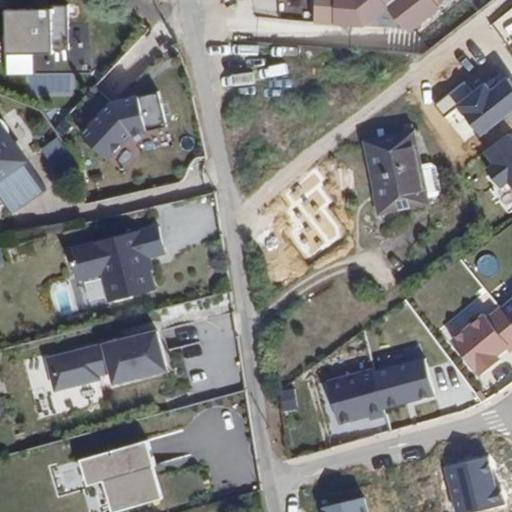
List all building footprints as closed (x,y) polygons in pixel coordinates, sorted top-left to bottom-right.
[(314,0),(315,24),(361,24),(390,7),(411,30),(446,0),(314,0)] [(66,6),(4,8),(5,53),(67,51),(66,6)] [(169,126),(160,86),(108,97),(75,133),(108,162),(133,134),(169,126)] [(31,159),(0,114),(0,193),(12,211),(45,189),(26,162),(31,159)] [(511,129),(509,127),(482,150),(492,161),(484,168),(500,186),(508,180),(511,184),(511,129)] [(416,133),(366,143),(381,214),(431,204),(416,133)] [(150,236),(150,233),(114,243),(114,244),(115,245),(150,236)] [(156,258),(150,236),(115,245),(114,244),(58,258),(65,287),(93,280),(100,310),(145,299),(135,263),(156,258)] [(157,263),(156,258),(135,263),(145,299),(147,298),(142,279),(145,278),(142,267),(157,263)] [(98,310),(100,310),(93,280),(65,287),(66,289),(91,283),(98,310)] [(160,304),(163,322),(233,311),(230,293),(160,304)] [(511,294),(500,304),(511,318),(511,294)] [(510,344),(506,347),(511,353),(511,352),(511,318),(500,304),(486,315),(510,344)] [(486,315),(483,313),(449,340),(479,375),(500,357),(497,353),(506,347),(510,344),(486,315)] [(109,348),(32,367),(40,399),(85,388),(84,384),(96,381),(116,376),(118,387),(152,379),(143,340),(120,345),(121,350),(110,353),(109,348)] [(376,370),(384,406),(435,395),(427,359),(376,370)] [(384,406),(376,370),(329,382),(340,424),(370,415),(371,419),(387,415),(384,406)] [(116,376),(96,381),(99,392),(118,387),(116,376)] [(293,386),(278,390),(283,411),(298,408),(293,386)] [(130,511),(143,508),(134,477),(140,475),(132,449),(75,466),(82,492),(93,488),(96,488),(102,511),(130,511)] [(75,466),(65,468),(73,495),(82,492),(75,466)] [(134,477),(143,508),(149,507),(140,475),(134,477)] [(102,511),(96,488),(93,488),(100,511),(102,511)]
